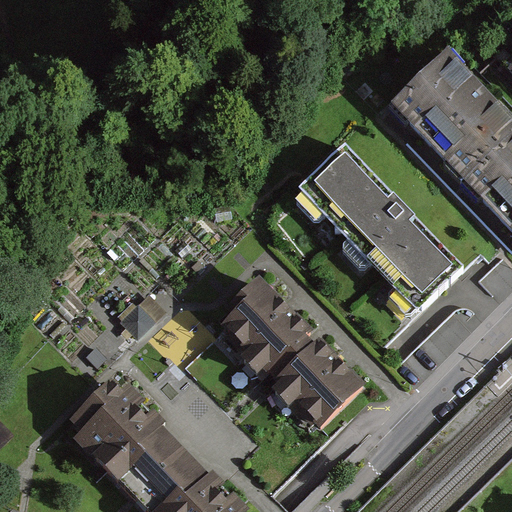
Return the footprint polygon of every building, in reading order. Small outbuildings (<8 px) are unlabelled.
[(511,47),(511,14),(495,33),(511,47)] [(460,202),(511,149),(511,143),(439,72),(384,127),(460,202)] [(340,216),(343,220),(344,234),(356,233),(365,242),(355,251),(375,272),(384,263),(407,286),(398,295),(418,316),(427,307),(431,312),(476,269),(360,147),(314,190),(317,193),(309,201),(332,224),(340,216)] [(511,253),(511,149),(460,202),(511,253)] [(219,333),(318,433),(363,389),(258,283),(229,310),(236,317),(219,333)] [(81,441),(141,503),(190,455),(167,431),(172,426),(163,417),(158,421),(145,407),(151,401),(137,387),(131,393),(123,385),(81,425),(89,434),(81,441)] [(215,481),(190,455),(141,503),(149,511),(257,511),(242,497),(236,503),(226,492),(232,486),(221,475),(215,481)]
